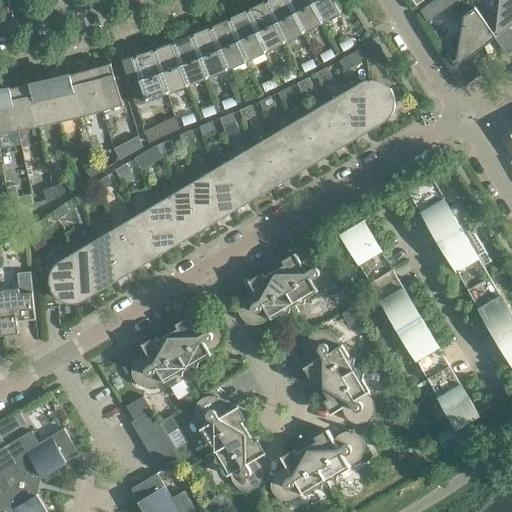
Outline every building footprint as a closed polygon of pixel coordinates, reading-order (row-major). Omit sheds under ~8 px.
[(303,33),(285,0),(267,0),(269,2),(265,4),(264,1),(263,2),(284,43),(285,43),(284,40),(287,39),(288,41),(303,33)] [(322,23),(308,0),(285,0),(303,33),(304,33),(303,31),(306,29),(307,31),(322,23)] [(308,0),(322,23),(323,23),(321,20),(324,18),(326,21),(341,12),(334,0),(308,0)] [(428,22),(458,0),(434,0),(419,11),(428,22)] [(511,0),(499,0),(498,17),(488,25),(487,26),(496,37),(495,38),(508,56),(508,55),(508,54),(511,50),(511,33),(507,28),(511,24),(511,0)] [(284,43),(263,2),(249,9),(250,11),(247,13),(246,10),(245,11),(265,53),(266,52),(265,50),(268,48),(269,51),(284,43)] [(459,46),(447,54),(455,65),(454,66),(467,85),(468,84),(467,83),(480,74),(468,57),(488,42),(488,43),(495,38),(496,37),(487,26),(488,25),(475,7),(464,15),(459,46)] [(265,53),(245,11),(231,17),(232,20),(229,21),(228,19),(227,19),(246,62),(247,61),(246,59),(249,57),(250,60),(265,53)] [(246,62),(227,19),(212,26),(213,28),(210,30),(209,27),(208,27),(227,70),(228,70),(226,67),(230,66),(231,69),(246,62)] [(227,70),(208,27),(194,33),(195,36),(191,37),(190,35),(207,79),(208,78),(207,76),(210,74),(211,77),(227,70)] [(207,79),(190,35),(175,41),(176,44),(172,45),(171,42),(171,43),(187,86),(188,86),(187,83),(190,82),(191,85),(207,79)] [(340,44),(344,51),(354,45),(350,38),(340,44)] [(377,49),(372,41),(361,48),(366,56),(377,49)] [(187,86),(171,43),(156,48),(157,51),(153,52),(152,49),(152,50),(167,94),(168,93),(167,91),(171,90),(172,92),(187,86)] [(366,56),(361,48),(339,61),(343,69),(344,72),(366,59),(366,56)] [(320,55),(324,62),(335,56),(331,49),(320,55)] [(167,94),(152,50),(137,55),(137,57),(134,59),(133,56),(132,57),(146,101),(148,100),(147,98),(150,97),(151,99),(167,94)] [(301,65),(305,72),(316,67),(312,59),(301,65)] [(111,63),(90,69),(102,111),(124,105),(111,63)] [(331,76),(327,67),(315,73),(320,82),(331,76)] [(102,111),(90,69),(70,75),(82,116),(102,111)] [(282,75),(285,82),(296,77),(293,70),(282,75)] [(82,116),(70,75),(50,80),(61,122),(82,116)] [(313,86),(308,77),(297,83),(301,91),(313,86)] [(262,84),(266,92),(277,86),(273,79),(262,84)] [(61,122),(50,80),(30,84),(40,126),(61,122)] [(372,80),(369,81),(372,126),(380,124),(382,123),(384,122),(386,121),(388,119),(390,117),(391,115),(392,113),(393,111),(394,109),(395,106),(395,104),(395,101),(395,99),(394,96),(393,93),(392,91),(391,88),(382,89),(382,82),(377,81),(372,80)] [(372,126),(369,81),(363,81),(359,84),(357,87),(357,92),(348,92),(353,138),(358,137),(361,135),(364,131),(364,127),(372,126)] [(40,126),(30,84),(10,88),(19,131),(40,126)] [(293,95),(289,87),(278,92),(282,101),(293,95)] [(0,134),(19,131),(10,88),(0,90),(0,134)] [(242,93),(246,101),(257,96),(253,88),(242,93)] [(353,138),(348,92),(343,93),(340,95),(337,99),(337,103),(329,104),(333,150),(338,149),(341,147),(344,143),(344,139),(353,138)] [(274,104),(271,96),(259,101),(263,110),(274,104)] [(222,102),(225,109),(236,105),(233,97),(222,102)] [(333,150),(329,104),(323,105),(320,107),(317,111),(317,115),(309,116),(313,161),(318,161),(322,159),(324,155),(324,150),(333,150)] [(202,110),(205,117),(216,113),(213,105),(202,110)] [(255,113),(251,105),(240,110),(243,118),(255,113)] [(235,121),(232,113),(220,118),(224,127),(235,121)] [(181,118),(184,125),(196,121),(193,114),(181,118)] [(313,161),(309,116),(304,116),(300,119),(298,122),(297,127),(289,128),(293,173),(298,172),(302,170),(304,166),(305,162),(313,161)] [(174,117),(160,124),(165,135),(180,128),(174,117)] [(215,130),(211,121),(199,126),(203,135),(215,130)] [(293,173),(289,128),(284,128),(280,130),(278,134),(278,138),(269,139),(273,185),(279,184),(282,182),(285,178),(285,174),(293,173)] [(195,138),(191,130),(179,135),(183,143),(195,138)] [(137,136),(127,142),(133,152),(134,151),(143,146),(138,138),(137,136)] [(173,148),(169,139),(157,145),(162,153),(173,148)] [(273,185),(269,139),(264,140),(261,142),(258,146),(258,150),(250,151),(254,196),(259,196),(262,194),(265,190),(265,186),(273,185)] [(146,151),(135,158),(140,166),(142,169),(163,157),(156,145),(146,151)] [(254,196),(250,151),(244,151),(241,154),(238,157),(238,162),(230,163),(234,208),(239,208),(243,205),(245,202),(245,197),(254,196)] [(103,159),(94,165),(100,173),(108,167),(103,159)] [(131,171),(126,163),(115,170),(120,178),(131,171)] [(234,208),(230,163),(225,163),(221,165),(219,169),(218,173),(210,174),(214,220),(219,219),(223,217),(225,213),(226,209),(234,208)] [(100,173),(94,165),(85,170),(91,178),(100,173)] [(214,220),(210,174),(205,175),(201,177),(199,181),(199,185),(190,186),(195,231),(200,231),(203,229),(206,225),(206,221),(214,220)] [(112,183),(107,176),(96,183),(101,190),(112,183)] [(411,192),(440,241),(470,223),(457,202),(456,203),(457,203),(449,208),(432,180),(411,192)] [(62,183),(52,187),(56,196),(66,192),(62,183)] [(195,231),(190,186),(185,187),(182,189),(179,193),(179,197),(171,198),(175,243),(180,243),(184,240),(186,237),(186,232),(195,231)] [(56,196),(52,187),(43,190),(46,199),(56,196)] [(90,197),(85,189),(74,196),(79,204),(90,197)] [(18,197),(8,199),(11,208),(21,206),(18,197)] [(175,243),(171,198),(166,198),(162,200),(160,204),(159,209),(151,209),(155,255),(160,254),(164,252),(166,248),(166,244),(175,243)] [(11,208),(8,199),(0,200),(0,209),(0,211),(11,208)] [(68,212),(63,204),(53,212),(58,220),(68,212)] [(155,255),(151,209),(146,210),(142,212),(140,216),(139,220),(131,221),(135,267),(140,266),(144,264),(146,260),(147,256),(155,255)] [(46,228),(41,220),(32,225),(33,235),(46,228)] [(135,267),(131,221),(126,222),(122,224),(120,228),(120,232),(111,233),(116,278),(121,278),(124,276),(127,272),(127,267),(135,267)] [(342,233),(371,282),(392,269),(363,221),(342,233)] [(492,261),(470,223),(440,241),(469,289),(490,277),(477,256),(485,252),(491,262),(492,261)] [(116,278),(111,233),(106,233),(103,235),(100,239),(100,244),(92,244),(96,290),(101,289),(105,287),(107,283),(107,279),(116,278)] [(96,290),(92,244),(87,245),(83,247),(81,251),(80,255),(72,257),(75,302),(81,301),(85,299),(87,295),(88,291),(96,290)] [(284,265),(274,271),(299,312),(295,304),(298,302),(304,304),(306,298),(318,291),(315,286),(319,284),(320,287),(322,286),(325,285),(327,283),(329,281),(330,280),(331,278),(331,277),(332,275),(332,273),(332,272),(332,270),(332,268),(332,267),(331,265),(331,264),(330,262),(329,261),(326,259),(325,258),(323,257),(322,256),(320,256),(304,268),(296,254),(283,262),(284,265)] [(75,302),(72,257),(64,258),(62,259),(60,260),(58,262),(56,263),(54,265),(53,267),(52,269),(51,272),(50,274),(49,276),(49,278),(49,281),(49,283),(50,285),(50,288),(51,290),(52,292),(54,294),(62,294),(63,300),(67,302),(72,302),(75,302)] [(421,317),(392,269),(371,282),(400,330),(421,317)] [(299,312),(274,271),(264,277),(263,274),(249,282),(257,295),(252,298),(249,293),(247,294),(245,295),(244,296),(243,297),(242,298),(241,300),(240,301),(239,303),(239,304),(239,306),(239,308),(239,309),(239,311),(239,313),(240,314),(241,316),(242,317),(243,319),(244,320),(248,323),(261,316),(263,321),(265,320),(266,319),(267,318),(268,317),(269,315),(271,319),(283,311),(289,313),(291,307),(294,305),(299,313),(299,312)] [(511,328),(511,314),(490,277),(469,289),(497,337),(511,328)] [(0,289),(0,318),(2,335),(19,333),(17,319),(33,317),(33,319),(36,319),(33,292),(20,293),(19,288),(0,289)] [(450,366),(421,317),(400,330),(428,378),(450,366)] [(178,328),(168,334),(192,376),(193,375),(188,368),(192,366),(197,367),(199,362),(211,354),(209,351),(212,350),(214,350),(216,349),(218,349),(214,344),(226,336),(226,335),(226,333),(226,331),(225,330),(225,328),(224,327),(223,325),(222,324),(221,323),(219,322),(218,321),(217,320),(215,320),(213,319),(212,319),(210,319),(209,319),(205,320),(204,320),(202,321),(201,322),(200,323),(202,327),(198,331),(190,318),(176,326),(178,328)] [(511,328),(497,337),(511,362),(511,328)] [(316,378),(322,388),(363,363),(356,367),(353,364),(355,358),(349,357),(342,344),(337,347),(335,343),(338,342),(337,340),(336,338),(336,337),(335,335),(333,334),(332,333),(331,332),(328,331),(326,330),(324,330),(323,330),(321,330),(318,330),(315,332),(313,332),(312,333),(311,335),(310,336),(309,337),(308,339),(307,340),(307,342),(319,358),(305,366),(313,379),(316,378)] [(192,376),(168,334),(157,340),(156,338),(143,346),(150,359),(133,368),(132,370),(132,371),(132,373),(132,375),(133,376),(133,378),(135,381),(136,382),(137,384),(139,385),(140,386),(141,387),(143,387),(145,388),(146,388),(148,388),(150,388),(153,388),(155,387),(156,386),(158,385),(159,384),(160,383),(158,380),(162,378),(164,382),(177,375),(182,376),(184,370),(187,368),(192,376)] [(364,364),(363,363),(322,388),(328,398),(325,400),(333,413),(346,405),(355,423),(357,424),(359,424),(361,424),(364,423),(367,422),(368,421),(370,420),(372,417),(373,416),(374,414),(374,413),(375,411),(375,410),(375,408),(375,406),(375,405),(374,403),(374,401),(373,400),(372,398),(370,396),(367,397),(365,394),(370,391),(362,379),(364,373),(358,372),(356,368),(364,364)] [(478,414),(450,366),(428,378),(457,427),(478,414)] [(206,456),(206,457),(248,432),(242,422),(244,420),(236,407),(223,414),(214,396),(213,396),(209,396),(206,397),(203,398),(200,400),(199,401),(198,402),(197,404),(196,405),(195,407),(195,408),(195,410),(195,412),(195,413),(195,415),(195,417),(196,418),(196,420),(197,421),(198,422),(200,424),(202,422),(204,426),(200,428),(207,441),(206,446),(211,448),(213,452),(206,456)] [(158,420),(152,409),(131,422),(137,432),(158,420)] [(172,416),(160,424),(164,430),(167,435),(179,428),(172,416)] [(160,424),(158,420),(137,432),(143,442),(164,430),(160,424)] [(3,425),(0,427),(0,433),(3,438),(9,435),(3,425)] [(79,454),(64,428),(62,429),(39,443),(32,431),(7,445),(22,471),(31,474),(41,476),(79,454)] [(446,429),(433,436),(441,449),(454,442),(446,429)] [(167,435),(164,430),(143,442),(149,451),(169,439),(167,435)] [(317,441),(307,447),(331,489),(332,488),(327,481),(331,479),(336,480),(338,474),(350,467),(348,463),(351,461),(353,463),(354,463),(357,461),(358,461),(359,460),(361,458),(362,457),(363,456),(364,454),(364,453),(365,451),(365,449),(365,448),(365,446),(365,444),(364,443),(364,441),(363,440),(362,438),(361,437),(359,435),(356,433),(353,432),(337,444),(329,430),(315,438),(317,441)] [(254,442),(248,432),(206,457),(214,452),(216,456),(215,462),(220,463),(228,476),(232,473),(234,477),(232,478),(232,480),(233,482),(234,483),(235,484),(237,487),(239,488),(240,488),(243,490),(245,490),(248,490),(252,490),(253,489),(255,488),(256,487),(257,486),(259,485),(261,483),(262,481),(262,480),(263,478),(251,462),(264,454),(256,440),(254,442)] [(175,449),(169,439),(149,451),(155,461),(175,449)] [(22,471),(7,445),(0,449),(0,499),(17,490),(27,492),(31,474),(22,471)] [(331,489),(307,447),(297,453),(295,450),(282,458),(290,472),(271,480),(271,482),(271,484),(271,486),(271,487),(272,489),(272,491),(273,492),(274,494),(275,495),(276,496),(279,498),(282,499),(284,500),(285,500),(287,500),(290,500),(292,499),(293,499),(295,498),(296,497),(299,495),(297,492),(301,490),(303,495),(316,487),(321,489),(323,483),(326,481),(331,489)] [(181,459),(175,449),(155,461),(161,471),(181,459)] [(158,475),(157,473),(132,488),(145,511),(196,511),(184,491),(172,498),(158,475)] [(17,490),(0,499),(0,511),(46,511),(36,495),(27,492),(17,490)]
